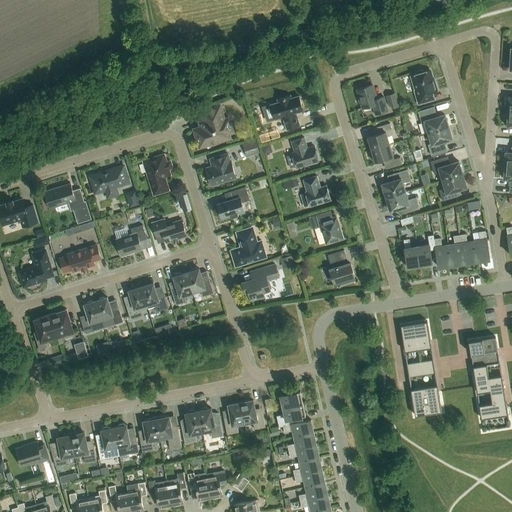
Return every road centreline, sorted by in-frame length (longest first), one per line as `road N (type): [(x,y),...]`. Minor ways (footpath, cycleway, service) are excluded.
road 1 (unclassified): [(0,136),(158,65),(431,0)]
road 2 (residential): [(441,47),(337,77),(334,89),(399,302)]
road 3 (residential): [(0,184),(170,134),(211,248)]
road 4 (residential): [(485,190),(495,36),(441,47)]
road 5 (residential): [(11,310),(211,248)]
road 6 (residential): [(48,418),(252,380)]
road 7 (residential): [(441,47),(485,190)]
road 8 (unclassified): [(356,511),(323,366)]
road 9 (residential): [(211,248),(252,380)]
road 10 (unclassified): [(323,366),(318,330),(327,316),(399,302)]
